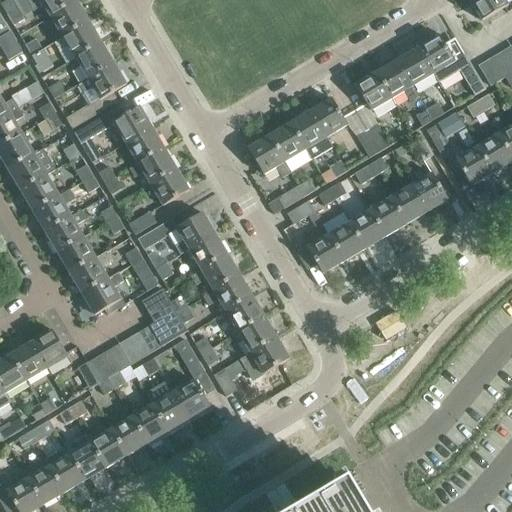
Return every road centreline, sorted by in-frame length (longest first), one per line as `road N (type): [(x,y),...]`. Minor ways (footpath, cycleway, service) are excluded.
road 1 (residential): [(126,511),(323,391),(332,368),(319,328)]
road 2 (residential): [(207,139),(437,2)]
road 3 (residential): [(319,328),(511,215)]
road 4 (residential): [(319,328),(207,139)]
road 5 (residential): [(207,139),(125,3)]
